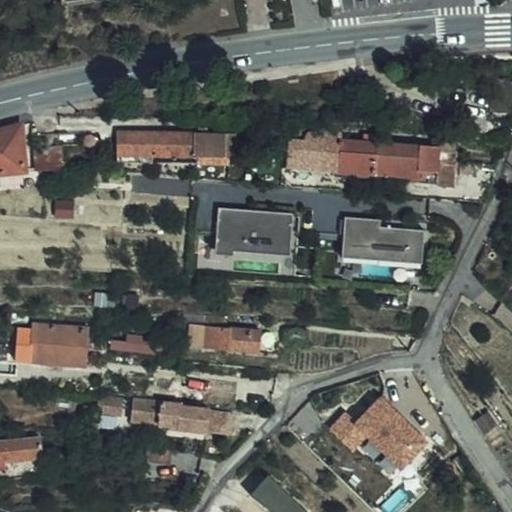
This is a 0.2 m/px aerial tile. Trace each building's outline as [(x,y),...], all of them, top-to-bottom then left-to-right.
[(505,111),(506,104),(511,77),(494,74),(489,104),(489,108),(505,111)] [(0,169),(28,167),(21,122),(14,124),(0,128),(0,169)] [(238,134),(119,128),(118,150),(227,157),(227,155),(237,155),(238,134)] [(434,177),(445,178),(447,137),(425,136),(425,142),(320,137),(320,130),(308,129),(304,132),(301,139),(286,138),(285,165),(435,172),(434,177)] [(75,200),(58,199),(57,216),(75,217),(75,200)] [(290,252),(293,212),(220,207),(217,251),(235,253),(235,248),(290,252)] [(381,224),(381,219),(348,216),(344,256),(424,262),(427,228),(381,224)] [(28,339),(27,343),(26,358),(58,362),(84,365),(86,345),(88,328),(30,322),(28,339)] [(202,349),(254,355),(256,333),(203,327),(202,349)] [(115,352),(164,347),(162,333),(114,338),(115,352)] [(422,444),(381,397),(356,421),(346,410),(329,426),(350,447),(364,434),(397,468),(422,444)] [(151,403),(128,401),(126,418),(150,421),(151,403)] [(197,428),(197,432),(236,437),(239,413),(211,409),(211,408),(163,401),(160,423),(197,428)] [(475,401),(464,409),(472,420),(483,413),(475,401)] [(488,425),(477,433),(485,444),(496,437),(488,425)] [(39,437),(0,440),(0,461),(41,458),(39,437)] [(196,472),(199,452),(157,444),(154,466),(196,472)] [(278,511),(309,511),(270,473),(255,488),(278,511)]
